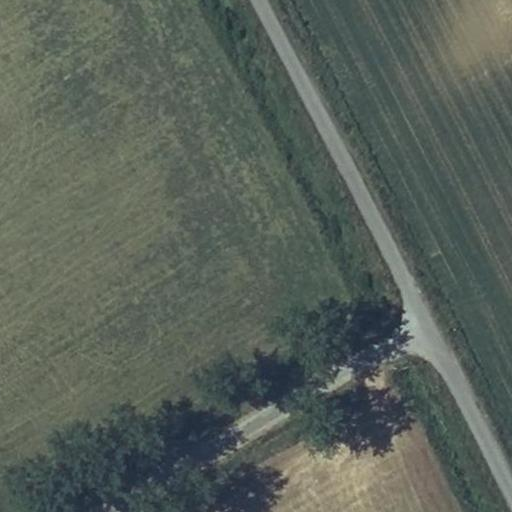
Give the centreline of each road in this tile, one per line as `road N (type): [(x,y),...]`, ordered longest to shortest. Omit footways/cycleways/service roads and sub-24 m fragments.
road 1 (unclassified): [(511,486),(246,0)]
road 2 (track): [(96,511),(423,317)]
